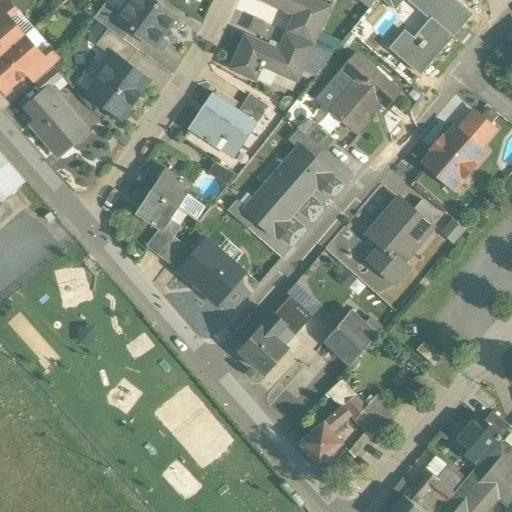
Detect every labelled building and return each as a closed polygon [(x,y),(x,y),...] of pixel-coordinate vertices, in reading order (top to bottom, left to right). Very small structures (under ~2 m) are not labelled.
[(6,0),(2,0),(0,2),(0,20),(1,22),(7,17),(15,10),(6,0)] [(171,13),(152,0),(131,0),(122,13),(117,19),(131,29),(153,46),(166,29),(161,26),(171,13)] [(329,7),(312,0),(263,0),(295,14),(287,32),(313,44),(329,7)] [(383,0),(394,10),(403,0),(383,0)] [(471,14),(455,0),(417,0),(434,14),(430,19),(431,21),(412,42),(403,33),(390,47),(420,73),(471,14)] [(122,13),(106,2),(94,18),(108,29),(123,39),(131,29),(117,19),(122,13)] [(0,20),(0,57),(25,36),(7,17),(1,22),(0,20)] [(123,39),(108,29),(96,45),(114,58),(116,56),(127,64),(137,50),(123,39)] [(313,44),(287,32),(278,52),(245,36),(237,54),(261,64),(258,71),(259,72),(260,73),(263,66),(297,80),(313,44)] [(25,36),(0,57),(0,90),(2,93),(27,72),(37,63),(36,61),(42,56),(25,36)] [(37,63),(27,72),(36,82),(54,67),(59,60),(50,49),(36,61),(37,63)] [(400,91),(356,53),(342,69),(355,80),(330,110),(355,132),(381,102),(386,107),(400,91)] [(261,64),(237,54),(231,69),(255,79),(259,72),(258,71),(261,64)] [(127,64),(116,56),(114,58),(93,86),(103,92),(97,100),(112,111),(112,116),(118,121),(125,119),(129,114),(128,108),(149,80),(127,64)] [(297,80),(263,66),(260,73),(259,72),(255,79),(271,86),(272,83),(292,91),(297,80)] [(36,82),(36,83),(43,92),(46,90),(46,91),(62,77),(54,67),(36,82)] [(82,124),(56,94),(52,97),(46,91),(46,90),(43,92),(29,104),(40,117),(31,126),(57,156),(74,142),(69,136),(82,124)] [(255,123),(213,95),(191,128),(205,138),(204,140),(209,143),(211,141),(233,156),(255,123)] [(494,129),(475,112),(459,131),(478,148),(494,129)] [(336,141),(314,123),(304,133),(322,149),(326,153),(336,141)] [(459,131),(455,127),(444,139),(441,136),(431,148),(434,151),(424,162),(454,189),(485,153),(478,148),(459,131)] [(304,133),(298,129),(288,140),(298,148),(300,147),(314,159),(322,149),(304,133)] [(246,208),(245,209),(256,219),(278,238),(291,224),(286,220),(316,186),(320,190),(333,175),(314,159),(300,147),(298,148),(246,208)] [(0,201),(24,182),(0,153),(0,180),(6,187),(0,192),(0,201)] [(238,175),(215,161),(208,173),(229,186),(238,175)] [(192,185),(165,168),(151,191),(177,208),(192,185)] [(177,208),(151,191),(136,213),(160,229),(162,230),(163,229),(177,208)] [(399,198),(368,235),(381,246),(368,261),(395,283),(408,268),(402,263),(432,226),(413,209),(399,198)] [(246,208),(236,200),(228,210),(248,228),(256,219),(245,209),(246,208)] [(440,216),(421,200),(413,209),(432,226),(440,216)] [(465,230),(454,220),(441,234),(453,244),(465,230)] [(160,229),(147,246),(157,254),(172,235),(163,229),(162,230),(160,229)] [(172,235),(157,254),(166,260),(168,263),(183,244),(172,235)] [(245,273),(206,239),(194,253),(178,271),(217,305),(245,273)] [(183,244),(168,263),(178,271),(194,253),(183,244)] [(313,315),(290,295),(274,314),(296,334),(313,315)] [(375,336),(349,311),(326,339),(351,364),(375,336)] [(274,314),(240,352),(264,373),(287,347),(286,345),(296,334),(274,314)] [(344,405),(324,422),(328,427),(337,419),(341,424),(351,414),(344,405)] [(381,425),(367,408),(355,419),(371,437),(381,425)] [(510,426),(492,411),(484,420),(502,435),(510,426)] [(476,414),(446,447),(474,470),(500,439),(502,435),(484,420),(476,414)] [(328,427),(324,422),(301,442),(318,462),(342,442),(328,427)] [(446,502),(437,511),(485,511),(498,498),(507,505),(508,504),(506,503),(511,496),(511,449),(500,439),(474,470),(466,478),(455,491),(455,492),(446,502)] [(466,478),(449,465),(439,479),(455,492),(455,491),(466,478)] [(439,479),(425,468),(404,494),(415,503),(428,488),(446,502),(455,492),(439,479)] [(404,494),(389,511),(424,511),(415,503),(404,494)]
